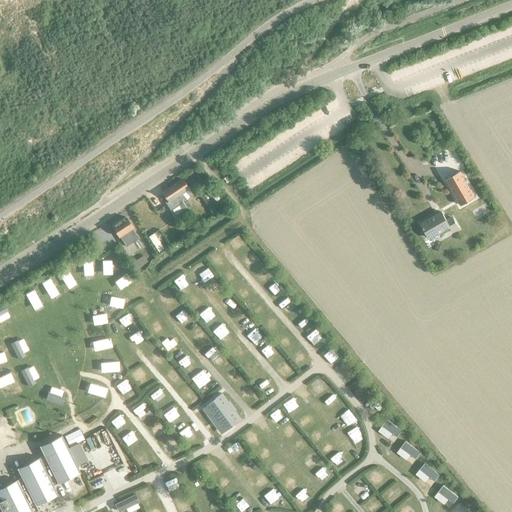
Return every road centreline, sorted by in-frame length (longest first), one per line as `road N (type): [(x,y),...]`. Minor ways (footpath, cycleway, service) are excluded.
road 1 (tertiary): [(0,282),(269,106),(511,7)]
road 2 (track): [(204,362),(146,291),(216,243),(221,248)]
